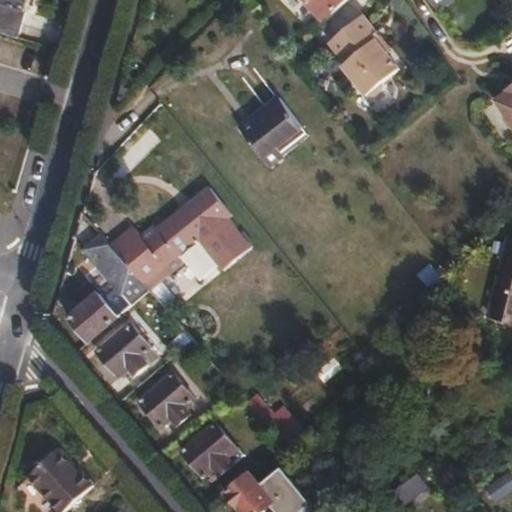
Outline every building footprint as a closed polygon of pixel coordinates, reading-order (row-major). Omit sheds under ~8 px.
[(32,0),(0,0),(0,31),(21,38),(32,0)] [(305,6),(325,25),(349,0),(303,0),(307,3),(305,6)] [(401,70),(377,41),(371,35),(377,31),(364,16),(358,22),(368,34),(356,44),(347,31),(331,44),(359,79),(356,81),(368,97),(376,98),(385,90),(385,84),(401,70)] [(358,22),(347,31),(356,44),(368,34),(358,22)] [(371,35),(377,41),(381,37),(377,31),(371,35)] [(499,101),(511,121),(511,89),(508,92),(509,95),(499,101)] [(288,155),(287,153),(283,148),(308,129),(283,98),(244,128),(273,166),(288,155)] [(283,148),(287,153),(312,135),(308,129),(283,148)] [(111,240),(143,278),(153,289),(153,290),(167,280),(150,260),(153,258),(137,239),(144,233),(134,221),(111,240)] [(111,240),(104,233),(87,247),(126,291),(143,278),(111,240)] [(492,315),(511,319),(511,241),(492,315)] [(153,290),(170,309),(183,299),(167,280),(153,290)] [(75,317),(92,339),(122,314),(104,293),(75,317)] [(146,356),(157,347),(136,321),(102,349),(123,374),(133,366),(139,373),(151,363),(146,356)] [(163,353),(157,347),(146,356),(151,363),(163,353)] [(176,416),(182,424),(195,413),(189,406),(200,398),(178,372),(144,399),(165,425),(176,416)] [(218,468),(224,475),(237,464),(232,457),(243,449),(221,423),(187,450),(208,476),(218,468)] [(56,451),(28,482),(60,511),(66,511),(92,485),(56,451)] [(265,511),(271,508),(273,511),(302,511),(311,507),(283,467),(262,480),(254,471),(229,490),(246,511),(265,511)] [(511,476),(509,472),(485,488),(495,502),(511,490),(511,476)]
